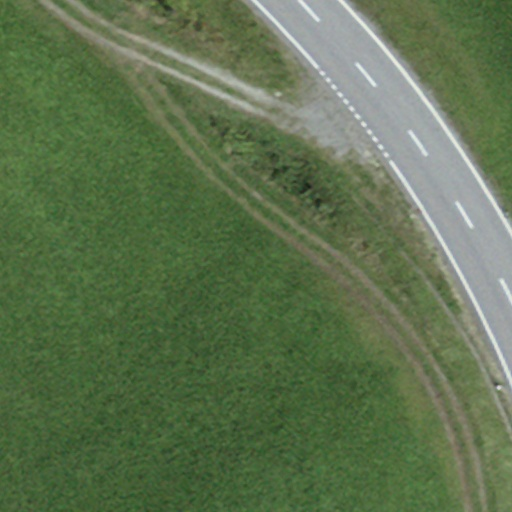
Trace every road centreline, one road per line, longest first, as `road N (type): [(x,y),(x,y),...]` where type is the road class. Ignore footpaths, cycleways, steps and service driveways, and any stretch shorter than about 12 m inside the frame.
road 1 (secondary): [(295,0),(422,151),(511,303)]
road 2 (track): [(56,0),(280,117),(333,122),(385,104)]
